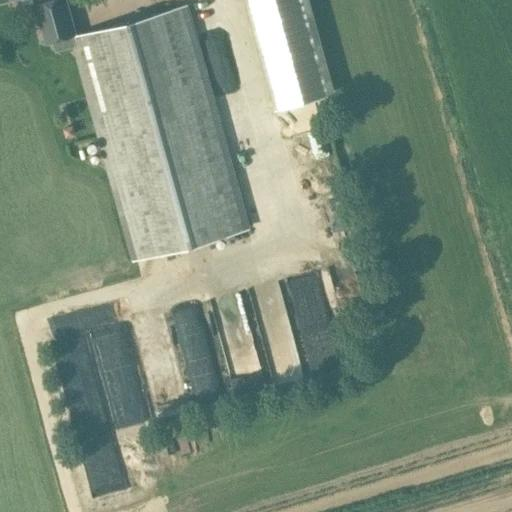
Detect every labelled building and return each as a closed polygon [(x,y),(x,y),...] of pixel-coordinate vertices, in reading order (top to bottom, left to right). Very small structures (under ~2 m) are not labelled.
[(0,0),(0,1),(3,0),(35,0),(36,2),(35,3),(46,41),(52,39),(56,51),(77,45),(136,258),(246,228),(184,5),(75,35),(65,0),(0,0)] [(245,0),(275,107),(333,91),(308,0),(245,0)] [(247,289),(268,383),(316,373),(312,359),(341,352),(322,269),(277,279),(284,307),(265,311),(259,286),(247,289)] [(211,299),(224,366),(255,360),(249,326),(226,331),(220,298),(211,299)] [(148,356),(148,348),(164,347),(163,322),(137,323),(139,356),(148,356)]
